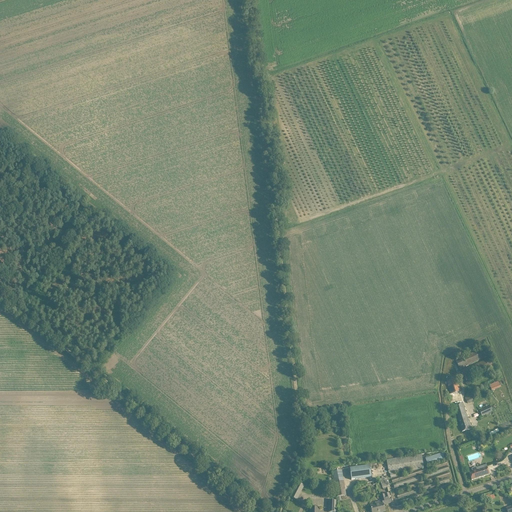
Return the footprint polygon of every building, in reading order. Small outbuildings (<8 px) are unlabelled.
[(460,369),(490,356),(486,347),(456,361),(460,369)] [(490,358),(460,372),(465,381),(494,367),(490,358)] [(451,394),(460,391),(457,379),(447,382),(451,394)] [(492,390),(500,387),(498,382),(490,385),(492,390)] [(468,404),(473,401),(473,400),(477,398),(474,394),(465,398),(468,404)] [(462,432),(467,430),(471,429),(463,403),(454,406),(462,432)] [(482,416),(493,412),(490,406),(479,411),(482,416)] [(444,453),(425,458),(428,466),(446,461),(444,453)] [(386,460),(389,474),(424,468),(424,467),(422,460),(421,454),(386,460)] [(446,461),(424,469),(391,480),(392,483),(447,465),(446,461)] [(350,468),(351,480),(371,477),(370,465),(350,468)] [(395,488),(449,470),(448,466),(393,484),(395,488)] [(487,467),(477,470),(477,468),(476,467),(473,468),(472,469),(471,469),(472,472),(469,473),(472,480),(490,474),(488,470),(487,467)] [(342,470),(332,472),(337,497),(346,495),(342,470)] [(450,471),(395,490),(396,493),(451,475),(450,471)] [(386,476),(379,479),(383,489),(390,487),(386,476)] [(398,499),(450,482),(448,477),(397,495),(398,499)] [(291,497),(296,500),(304,486),(299,483),(291,497)] [(451,483),(398,500),(400,504),(453,487),(451,483)] [(381,496),(383,504),(376,506),(375,504),(370,506),(372,511),(380,511),(385,511),(384,505),(391,503),(389,493),(381,496)] [(329,500),(328,511),(335,511),(336,500),(329,500)]
